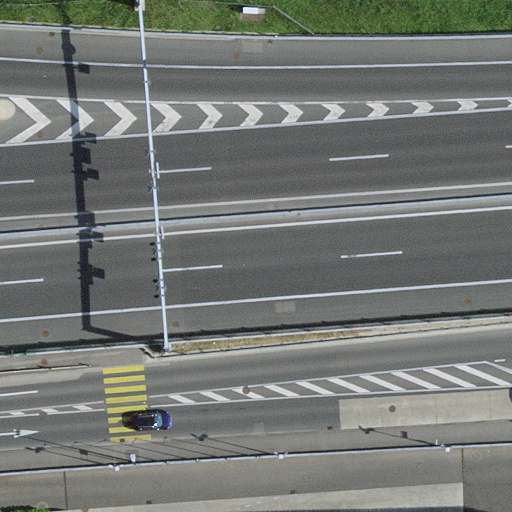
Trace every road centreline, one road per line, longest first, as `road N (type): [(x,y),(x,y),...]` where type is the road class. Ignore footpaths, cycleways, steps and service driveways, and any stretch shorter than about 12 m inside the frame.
road 1 (primary): [(0,414),(511,370)]
road 2 (motorway): [(0,285),(511,246)]
road 3 (motorway): [(511,146),(0,183)]
road 4 (motorway): [(511,84),(226,85),(0,75)]
